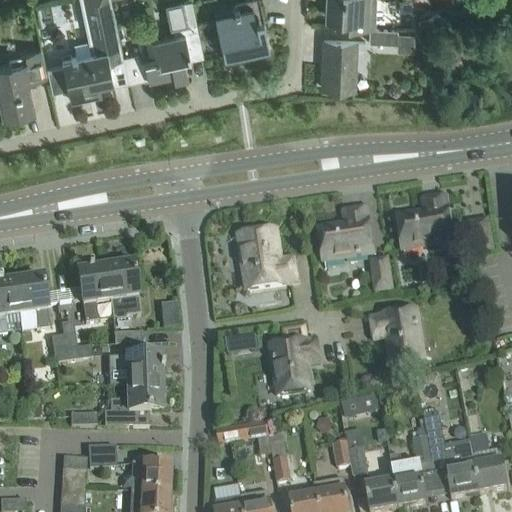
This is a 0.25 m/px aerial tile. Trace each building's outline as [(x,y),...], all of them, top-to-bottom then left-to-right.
[(128,82),(122,56),(110,0),(82,0),(93,51),(61,58),(63,66),(47,69),(52,92),(68,89),(70,102),(89,98),(88,91),(100,88),(99,82),(113,79),(114,85),(128,82)] [(203,56),(193,8),(191,0),(168,6),(174,34),(152,39),(155,56),(139,59),(138,53),(122,56),(128,82),(172,73),(173,79),(188,76),(183,53),(200,49),(202,56),(203,56)] [(237,0),(235,0),(236,6),(233,6),(233,9),(214,13),(224,58),(230,56),(229,52),(254,47),(255,51),(269,48),(262,16),(259,0),(237,0)] [(326,0),(325,15),(339,16),(339,24),(336,24),(336,26),(370,28),(374,27),(375,0),(326,0)] [(398,28),(374,27),(370,28),(369,42),(397,43),(397,34),(397,32),(398,28)] [(397,34),(397,43),(414,44),(414,33),(397,32),(397,34)] [(356,41),(324,40),(321,87),(354,89),(356,41)] [(40,50),(20,54),(9,57),(10,64),(0,66),(0,100),(3,115),(33,109),(26,80),(46,76),(40,50)] [(450,243),(443,192),(441,192),(442,201),(429,202),(432,217),(425,218),(425,215),(398,219),(403,251),(450,243)] [(372,256),(364,204),(362,204),(363,212),(350,214),(353,229),(346,230),(346,227),(320,231),(324,263),(372,256)] [(491,250),(487,222),(471,225),(475,253),(491,250)] [(280,262),(275,234),(230,241),(230,242),(239,240),(247,292),(300,284),(300,282),(295,283),(293,268),(277,270),(276,263),(280,262)] [(389,259),(369,262),(374,296),(394,293),(389,259)] [(123,264),(105,267),(110,303),(112,321),(114,321),(117,323),(124,321),(126,319),(140,316),(132,265),(123,267),(123,264)] [(110,303),(105,267),(92,269),(92,268),(87,269),(88,272),(77,273),(85,325),(97,323),(95,306),(110,303)] [(32,278),(13,281),(19,317),(33,315),(36,332),(48,330),(41,279),(32,280),(32,278)] [(19,317),(13,281),(1,283),(1,282),(0,282),(0,337),(6,337),(3,319),(19,317)] [(416,313),(364,321),(364,323),(372,322),(374,335),(389,333),(390,339),(387,340),(391,366),(424,361),(416,313)] [(75,351),(72,325),(60,327),(61,339),(63,352),(75,351)] [(141,346),(140,334),(115,335),(115,347),(141,346)] [(65,364),(63,352),(61,339),(50,340),(53,366),(65,364)] [(310,392),(306,366),(303,366),(302,360),(317,358),(315,345),(323,343),(323,342),(271,349),(278,396),(270,397),(270,398),(310,392)] [(91,361),(89,349),(75,351),(63,352),(65,364),(91,361)] [(109,388),(126,387),(163,386),(163,373),(163,369),(160,369),(160,358),(108,360),(109,388)] [(163,406),(163,386),(126,387),(127,402),(109,403),(110,416),(104,416),(104,429),(148,429),(148,428),(144,428),(144,414),(162,414),(161,406),(163,406)] [(96,428),(96,416),(70,417),(70,429),(96,428)] [(424,423),(427,441),(432,465),(448,462),(440,420),(424,423)] [(272,457),(269,434),(267,425),(255,427),(243,429),(246,443),(258,440),(261,459),(272,457)] [(246,443),(243,429),(217,434),(219,448),(246,443)] [(281,431),(269,434),(272,457),(278,485),(292,482),(288,461),(281,431)] [(346,437),(347,443),(352,467),(354,479),(367,477),(363,451),(360,434),(346,437)] [(472,446),(471,446),(480,496),(480,495),(508,490),(508,491),(509,491),(504,464),(501,451),(490,453),(486,435),(470,438),(472,446)] [(432,465),(427,441),(415,443),(420,464),(420,467),(432,465)] [(352,467),(347,443),(333,446),(338,470),(352,467)] [(480,496),(471,446),(454,450),(458,472),(446,474),(451,501),(452,501),(452,500),(479,495),(479,496),(480,496)] [(116,470),(115,448),(87,449),(88,471),(116,470)] [(392,472),(394,485),(399,511),(399,510),(426,505),(427,506),(428,506),(420,467),(420,464),(401,467),(399,459),(390,461),(392,472)] [(86,473),(86,461),(62,460),(62,472),(86,473)] [(392,472),(390,461),(374,464),(375,475),(392,472)] [(142,466),(131,465),(130,493),(141,493),(142,492),(169,495),(171,466),(142,465),(142,466)] [(85,486),(86,473),(62,472),(61,484),(85,486)] [(349,511),(344,481),(328,484),(316,486),(320,511),(349,511)] [(84,498),(85,486),(61,484),(60,496),(84,498)] [(399,511),(394,485),(365,490),(369,511),(388,511),(398,510),(398,511),(399,511)] [(320,511),(316,486),(304,488),(288,491),(291,511),(320,511)] [(168,511),(169,495),(142,492),(141,493),(141,506),(130,505),(129,511),(168,511)] [(268,494),(242,499),(243,511),(271,511),(270,505),(268,494)] [(83,510),(84,498),(60,496),(59,508),(83,510)] [(243,511),(242,499),(215,504),(215,511),(243,511)] [(24,511),(25,502),(0,502),(0,511),(24,511)]
